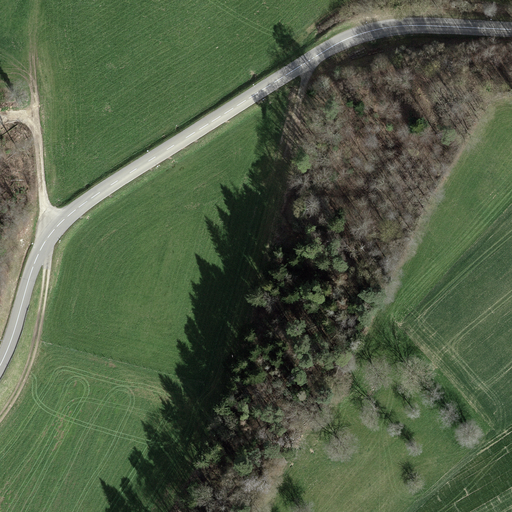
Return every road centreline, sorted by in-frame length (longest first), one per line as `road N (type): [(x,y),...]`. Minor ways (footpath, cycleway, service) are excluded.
road 1 (tertiary): [(511,30),(404,23),(334,43),(67,214),(32,263),(0,361)]
road 2 (track): [(0,115),(33,117),(47,236),(34,349),(0,417)]
